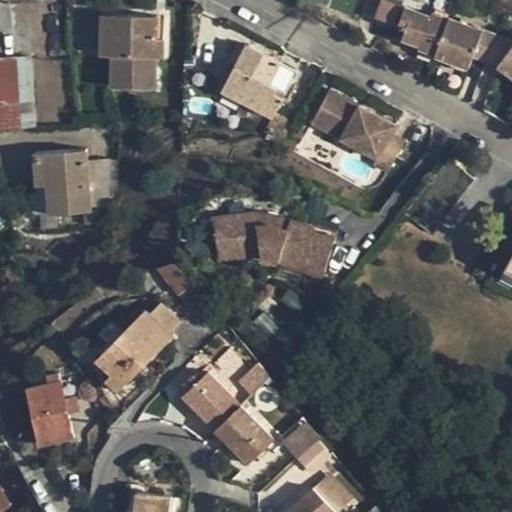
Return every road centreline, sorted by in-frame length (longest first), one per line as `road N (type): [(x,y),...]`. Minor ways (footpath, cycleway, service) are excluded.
road 1 (residential): [(241,0),(511,153)]
road 2 (residential): [(128,448),(126,432),(147,404),(230,323)]
road 3 (residential): [(128,448),(152,438),(185,443),(203,463),(206,511)]
